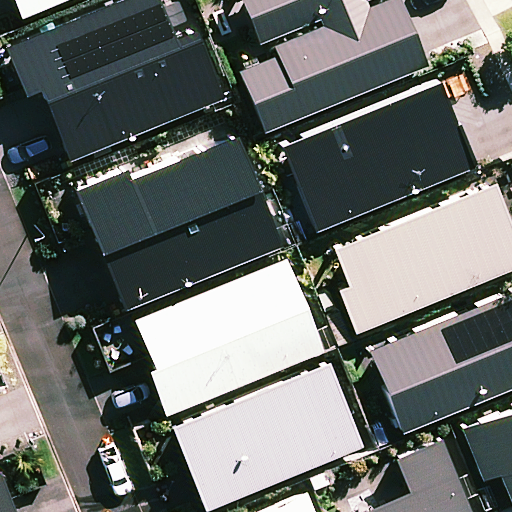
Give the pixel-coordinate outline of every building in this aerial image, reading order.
[(169,39),(153,0),(124,0),(6,47),(25,94),(36,90),(65,162),(220,101),(192,30),(169,39)] [(63,0),(11,0),(19,18),(63,0)] [(238,0),(264,62),(237,73),(262,134),(423,67),(394,0),(238,0)] [(470,167),(435,83),(275,150),(310,233),(470,167)] [(76,186),(126,307),(277,245),(227,124),(76,186)] [(511,268),(511,236),(491,184),(327,251),(342,288),(335,290),(352,333),(511,268)] [(283,262),(133,322),(149,361),(170,412),(319,352),(283,262)] [(511,386),(511,291),(366,350),(398,432),(511,386)] [(361,446),(327,364),(169,428),(202,511),(361,446)] [(511,511),(511,410),(459,432),(480,482),(497,475),(510,508),(501,511),(511,511)] [(463,511),(436,442),(392,460),(406,495),(364,511),(463,511)] [(0,511),(10,511),(0,486),(0,511)] [(309,511),(303,496),(263,511),(309,511)]
